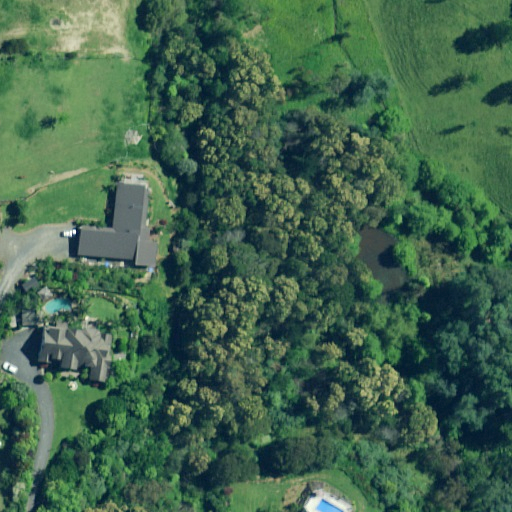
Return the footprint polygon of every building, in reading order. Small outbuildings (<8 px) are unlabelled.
[(70,106),(59,104),(56,118),(68,120),(70,106)] [(166,138),(153,140),(156,155),(169,153),(166,138)] [(153,195),(147,195),(148,187),(116,184),(113,228),(81,226),(79,255),(129,259),(128,264),(155,266),(157,243),(148,242),(149,228),(144,228),(145,220),(151,221),(153,195)] [(203,236),(191,235),(191,247),(202,247),(203,236)] [(35,275),(21,285),(29,296),(43,286),(35,275)] [(169,282),(160,287),(164,296),(174,291),(169,282)] [(51,296),(44,286),(35,293),(41,302),(51,296)] [(37,311),(23,310),(22,324),(37,325),(37,311)] [(191,346),(194,315),(179,314),(176,344),(191,346)] [(55,320),(55,328),(41,328),(39,362),(50,362),(50,359),(59,359),(59,363),(58,367),(89,368),(89,380),(111,381),(112,364),(124,365),(125,352),(111,352),(112,331),(65,329),(66,320),(55,320)]
